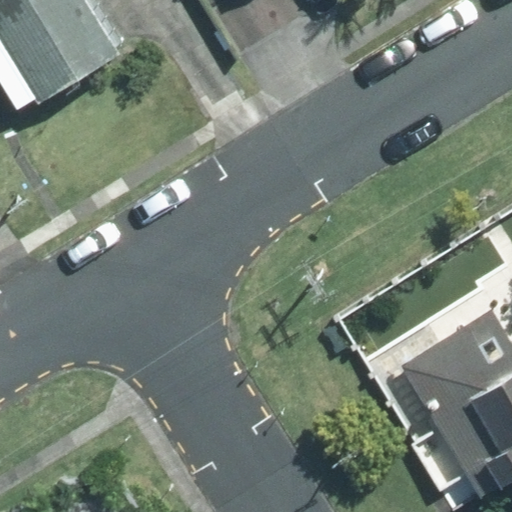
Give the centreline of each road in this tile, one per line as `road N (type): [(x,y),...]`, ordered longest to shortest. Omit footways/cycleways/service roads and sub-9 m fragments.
road 1 (residential): [(132,271),(511,33)]
road 2 (residential): [(132,271),(281,511)]
road 3 (residential): [(0,353),(132,271)]
